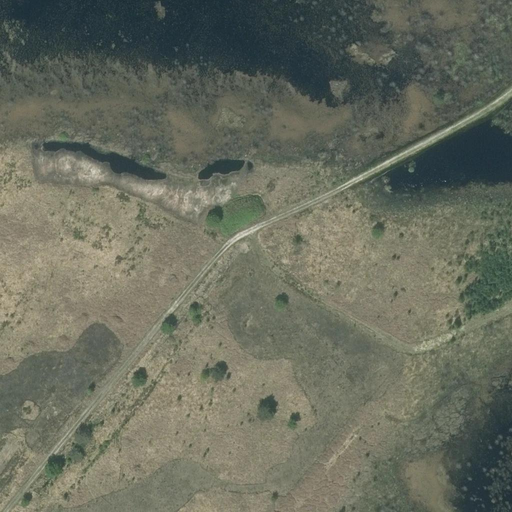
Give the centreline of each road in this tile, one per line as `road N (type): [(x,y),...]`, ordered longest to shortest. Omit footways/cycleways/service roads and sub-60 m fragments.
road 1 (track): [(4,511),(224,246),(511,91)]
road 2 (track): [(246,233),(270,269),(412,352),(511,305)]
